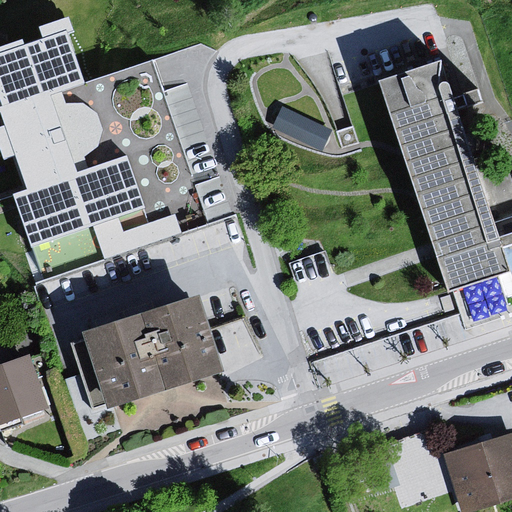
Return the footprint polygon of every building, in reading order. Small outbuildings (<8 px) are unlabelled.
[(0,39),(0,249),(1,253),(230,185),(185,48),(90,77),(73,42),(84,37),(77,14),(0,39)] [(443,64),(381,83),(447,292),(509,273),(443,64)] [(284,101),(273,125),(322,148),(334,124),(284,101)] [(198,299),(80,336),(103,409),(135,399),(221,372),(198,299)] [(22,357),(0,364),(0,423),(41,410),(22,357)] [(511,436),(435,456),(453,511),(480,511),(511,502),(511,436)]
